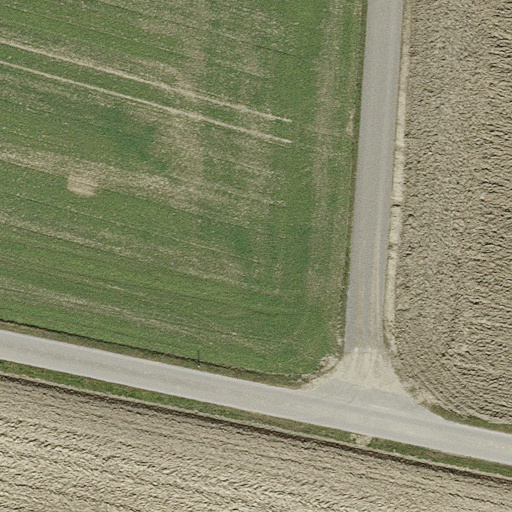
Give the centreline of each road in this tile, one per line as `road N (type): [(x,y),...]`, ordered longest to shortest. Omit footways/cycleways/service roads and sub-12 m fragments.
road 1 (track): [(0,348),(511,453)]
road 2 (track): [(363,422),(388,0)]
